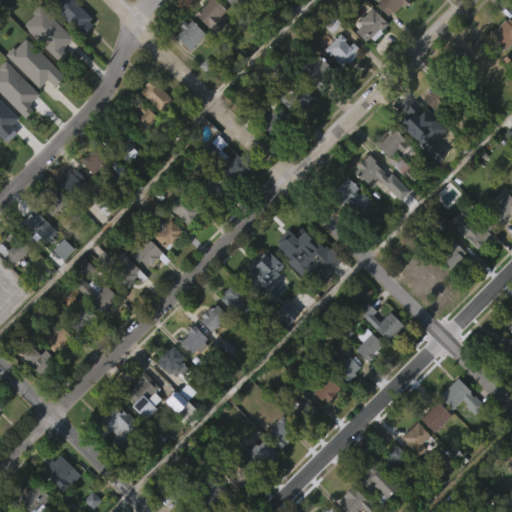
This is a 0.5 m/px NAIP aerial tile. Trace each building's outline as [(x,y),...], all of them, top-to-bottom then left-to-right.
[(88,27),(80,36),(51,6),(57,0),(72,0),(90,18),(87,21),(91,25),(88,27)] [(215,0),(225,10),(223,11),(228,16),(223,21),(225,23),(213,35),(193,14),(207,1),(206,0),(215,0)] [(271,11),(267,3),(271,0),(247,0),(259,18),(271,11)] [(410,0),(403,6),(402,4),(393,13),(391,11),(386,16),(376,5),(381,0),(410,0)] [(397,0),(407,10),(400,16),(411,29),(428,13),(415,0),(397,0)] [(215,25),(230,38),(249,17),(235,4),(215,25)] [(373,37),(388,50),(404,32),(374,4),(365,14),(381,28),(373,37)] [(371,8),(387,24),(372,41),(369,38),(365,42),(354,32),(361,25),(358,21),(360,20),(358,18),(361,16),(362,17),(371,8)] [(329,22),(336,28),(346,16),(339,10),(329,22)] [(511,18),(511,42),(504,49),(495,40),(493,42),(486,36),(490,33),(489,32),(494,28),(495,29),(499,23),(509,17),(511,19),(511,18)] [(284,28),(274,18),(266,25),(277,36),(284,28)] [(190,20),(205,34),(188,51),(179,42),(178,43),(173,37),(181,29),(178,26),(183,21),(186,24),(190,20)] [(64,24),(50,37),(78,68),(92,55),(64,24)] [(217,48),(223,42),(210,28),(192,45),(211,65),(223,54),(217,48)] [(345,42),(348,46),(352,42),(358,48),(354,52),(357,55),(348,64),(346,61),(340,67),(333,60),(335,58),(331,54),(329,55),(323,49),(339,33),(345,39),(346,41),(345,42)] [(55,93),(64,85),(59,81),(70,70),(38,38),(19,57),(55,93)] [(352,63),(365,76),(385,57),(369,40),(356,52),(360,56),(352,63)] [(511,70),(511,46),(510,45),(488,66),(502,80),(511,70)] [(203,67),(188,51),(171,67),(186,83),(203,67)] [(318,55),(321,58),(322,57),(324,59),(323,60),(338,75),(320,92),(295,67),(307,55),(312,61),(318,55)] [(293,71),(284,80),(281,78),(276,83),(268,74),(283,57),(293,69),(292,70),(293,71)] [(348,77),(336,66),(322,81),(341,99),(357,82),(350,75),(348,77)] [(4,87),(35,120),(44,112),(50,118),(61,108),(23,69),(4,87)] [(173,101),(170,104),(169,103),(161,112),(138,90),(150,79),(173,101)] [(304,91),(311,98),(307,101),(309,103),(299,113),(294,107),(290,111),(277,99),(289,89),(292,92),(298,86),(296,83),(300,80),(308,88),(304,91)] [(294,99),(315,121),(332,105),(311,83),(294,99)] [(436,86),(445,96),(436,104),(444,113),(436,120),(427,110),(430,107),(422,98),(427,95),(425,93),(428,90),(430,91),(436,86)] [(36,126),(4,94),(0,97),(0,127),(22,149),(30,142),(25,136),(36,126)] [(259,97),(267,104),(272,99),(289,116),(280,125),(281,126),(279,128),(280,129),(274,136),(256,117),(251,122),(242,114),(259,97)] [(139,99),(156,116),(139,134),(130,125),(131,124),(128,121),(138,111),(131,104),(134,100),(136,102),(139,99)] [(417,105),(421,110),(423,108),(425,111),(423,112),(431,120),(432,119),(436,123),(425,134),(427,135),(422,140),(420,138),(416,142),(398,123),(417,105)] [(170,132),(148,112),(137,124),(159,144),(170,132)] [(291,136),(297,142),(309,130),(297,118),(293,123),(291,121),(279,133),(287,141),(291,136)] [(431,142),(442,130),(430,119),(419,131),(431,142)] [(127,141),(132,144),(131,146),(136,151),(126,162),(120,156),(124,152),(119,147),(114,152),(100,138),(116,122),(131,137),(127,141)] [(403,148),(400,151),(397,148),(388,157),(376,146),(393,129),(405,141),(401,145),(403,148)] [(0,172),(3,175),(14,165),(7,158),(15,150),(0,134),(0,172)] [(153,148),(139,135),(125,149),(139,163),(153,148)] [(264,164),(285,149),(276,138),(270,142),(266,137),(253,147),(264,164)] [(398,154),(416,172),(433,157),(414,138),(398,154)] [(211,142),(219,149),(225,143),(248,166),(231,184),(218,171),(221,168),(219,166),(217,168),(214,165),(216,163),(201,150),(210,140),(211,142)] [(104,161),(112,169),(105,176),(99,171),(101,169),(99,167),(92,174),(79,161),(92,146),(106,159),(104,161)] [(368,153),(378,164),(377,165),(386,177),(391,172),(400,182),(390,191),(375,174),(367,182),(365,180),(363,182),(358,176),(357,177),(354,174),(355,172),(354,170),(357,167),(355,164),(368,153)] [(373,177),(387,191),(405,175),(391,160),(373,177)] [(74,167),(85,178),(70,194),(57,182),(69,170),(70,171),(74,167)] [(113,178),(128,195),(137,187),(122,170),(113,178)] [(223,184),(219,188),(221,189),(216,194),(218,196),(209,204),(207,202),(206,204),(200,199),(202,197),(195,190),(201,184),(202,185),(206,182),(205,181),(208,177),(212,172),(223,184)] [(357,187),(354,190),(359,194),(362,191),(370,199),(361,209),(353,201),(351,202),(347,198),(340,205),(335,200),(333,202),(326,194),(346,176),(357,187)] [(352,199),(367,215),(381,202),(366,186),(352,199)] [(511,197),(511,211),(510,213),(508,211),(498,223),(489,213),(494,208),(490,204),(494,201),(491,198),(502,187),(511,197)] [(52,193),(55,195),(59,191),(68,200),(63,205),(61,204),(57,210),(56,209),(50,215),(38,204),(39,203),(37,202),(41,198),(38,196),(43,191),(45,193),(49,190),(52,193)] [(186,195),(190,199),(194,195),(210,213),(206,217),(200,211),(187,225),(167,206),(182,191),(186,195)] [(83,210),(70,199),(57,215),(69,225),(83,210)] [(199,219),(212,233),(225,221),(212,206),(199,219)] [(45,220),(28,239),(16,227),(24,219),(22,217),(32,207),(45,220)] [(355,220),(344,210),(329,226),(340,237),(355,220)] [(459,210),(466,217),(467,215),(475,223),(482,216),(491,225),(487,230),(491,233),(477,248),(463,233),(461,235),(455,229),(457,227),(450,220),(459,210)] [(169,218),(180,230),(183,226),(192,235),(188,240),(179,231),(177,233),(180,235),(171,244),(169,242),(164,247),(144,227),(149,223),(157,231),(169,218)] [(511,240),(511,232),(501,221),(482,239),(497,255),(511,240)] [(294,223),(305,235),(302,238),(306,241),(298,249),(294,245),(289,251),(277,240),(281,237),(279,235),(288,225),(290,227),(294,223)] [(185,258),(199,244),(179,225),(166,239),(185,258)] [(63,242),(60,226),(43,229),(46,244),(63,242)] [(11,229),(29,248),(16,259),(18,261),(17,263),(15,261),(10,266),(0,254),(0,242),(6,249),(13,242),(9,239),(8,240),(4,236),(11,229)] [(332,246),(314,266),(302,255),(322,236),(332,246)] [(148,238),(161,251),(149,265),(148,263),(145,265),(139,260),(138,262),(128,252),(137,243),(140,245),(148,238)] [(452,238),(465,251),(461,255),(465,259),(452,272),(444,264),(446,263),(436,253),(446,244),(445,243),(447,240),(448,242),(452,238)] [(18,254),(30,267),(33,264),(43,275),(54,264),(32,240),(18,254)] [(473,258),(457,243),(446,254),(474,281),(493,262),(481,250),(473,258)] [(280,261),(273,268),(278,273),(263,287),(261,285),(254,292),(240,278),(242,276),(239,273),(251,260),(254,263),(264,252),(262,251),(266,247),(280,261)] [(293,247),(302,255),(301,256),(310,265),(299,275),(283,257),(293,247)] [(419,261),(427,270),(431,266),(435,270),(438,268),(447,276),(440,283),(438,282),(427,293),(420,286),(423,282),(419,278),(421,276),(413,271),(411,273),(409,272),(410,271),(400,260),(411,250),(420,259),(419,261)] [(164,281),(180,264),(167,251),(151,268),(164,281)] [(123,254),(146,277),(142,281),(135,275),(133,279),(132,279),(133,280),(123,290),(105,272),(108,269),(106,268),(109,265),(111,266),(123,254)] [(300,257),(290,267),(285,262),(270,278),(302,308),(309,301),(303,296),(311,287),(328,303),(337,293),(300,257)] [(0,272),(0,287),(10,298),(26,282),(9,264),(0,272)] [(129,285),(144,300),(160,284),(144,269),(129,285)] [(464,285),(449,272),(434,288),(449,302),(464,285)] [(81,276),(87,282),(91,278),(100,287),(103,283),(115,294),(112,297),(114,299),(104,309),(102,308),(99,311),(81,294),(83,293),(74,284),(81,276)] [(238,307),(256,323),(281,297),(263,280),(238,307)] [(237,281),(248,292),(245,296),(252,303),(241,313),(235,306),(233,308),(227,302),(225,304),(219,298),(224,294),(222,292),(230,283),(233,285),(237,281)] [(122,321),(139,302),(122,286),(112,297),(119,303),(111,311),(122,321)] [(399,296),(409,305),(411,302),(421,311),(415,317),(425,326),(442,308),(430,298),(426,302),(409,286),(399,296)] [(385,300),(391,306),(389,308),(387,306),(377,316),(373,312),(372,314),(379,321),(389,311),(403,325),(388,340),(357,310),(366,301),(375,310),(385,300)] [(71,302),(77,308),(82,303),(97,317),(79,334),(57,313),(63,307),(65,308),(71,302)] [(215,303),(226,314),(210,331),(199,319),(202,317),(200,315),(208,306),(212,307),(215,303)] [(97,344),(115,329),(102,315),(96,321),(83,307),(72,317),(97,344)] [(217,329),(237,348),(250,335),(229,316),(217,329)] [(192,324),(206,338),(203,341),(207,345),(200,352),(196,348),(192,352),(189,350),(189,349),(187,350),(179,342),(187,334),(185,332),(189,328),(187,326),(189,325),(190,326),(192,324)] [(59,325),(69,335),(66,339),(69,342),(65,346),(62,344),(56,350),(41,336),(51,327),(55,330),(59,325)] [(372,357),(367,361),(354,348),(362,340),(357,335),(366,327),(382,344),(376,350),(377,351),(371,356),(372,357)] [(283,358),(297,346),(284,332),(270,345),(283,358)] [(376,354),(369,347),(373,343),(364,333),(355,342),(385,374),(401,359),(387,343),(376,354)] [(505,333),(511,338),(511,359),(508,355),(500,362),(495,356),(492,358),(486,352),(505,333)] [(196,350),(207,364),(225,348),(213,335),(196,350)] [(68,352),(80,365),(94,351),(82,339),(68,352)] [(28,344),(38,353),(43,348),(56,361),(42,376),(19,354),(28,344)] [(172,345),(183,356),(179,360),(188,370),(181,376),(178,373),(176,374),(174,372),(167,373),(155,362),(159,357),(158,356),(165,348),(167,349),(172,345)] [(39,369),(56,384),(68,370),(52,355),(39,369)] [(347,355),(359,366),(353,372),(355,374),(344,385),(331,371),(339,363),(337,361),(342,356),(344,358),(347,355)] [(176,373),(191,387),(206,371),(191,358),(176,373)] [(380,376),(363,359),(354,368),(359,373),(352,381),(364,393),(380,376)] [(511,397),(511,378),(501,366),(489,377),(510,399),(511,397)] [(227,388),(234,382),(224,371),(217,377),(227,388)] [(31,372),(17,386),(37,406),(51,393),(31,372)] [(159,397),(152,404),(156,409),(146,419),(130,404),(133,400),(124,391),(144,372),(158,386),(153,391),(159,397)] [(326,375),(339,387),(331,395),(333,397),(324,403),(313,391),(320,384),(319,382),(326,375)] [(181,389),(169,377),(153,393),(172,411),(184,398),(178,393),(181,389)] [(468,392),(472,397),(474,395),(484,404),(474,414),(465,404),(466,403),(462,399),(452,409),(438,395),(457,377),(470,390),(468,392)] [(358,400),(345,387),(331,401),(343,414),(358,400)] [(304,394),(318,409),(309,417),(308,415),(303,420),(302,418),(297,422),(288,413),(292,409),(287,404),(294,397),(298,401),(304,394)] [(436,400),(446,410),(448,408),(451,411),(449,413),(450,415),(433,432),(420,418),(436,400)] [(160,431),(151,424),(157,418),(141,404),(122,425),(132,433),(128,438),(142,451),(160,431)] [(112,405),(115,409),(118,406),(125,413),(127,411),(132,418),(130,420),(136,427),(116,445),(111,439),(116,435),(111,430),(103,438),(94,428),(98,424),(95,420),(112,405)] [(323,436),(338,420),(325,407),(309,424),(323,436)] [(458,432),(470,446),(480,437),(454,410),(436,427),(449,441),(458,432)] [(286,441),(279,448),(265,435),(278,422),(276,420),(282,415),(291,424),(286,429),(290,432),(285,437),(286,438),(284,440),(286,441)] [(185,432),(193,424),(184,416),(176,424),(185,432)] [(431,440),(419,452),(417,450),(415,452),(404,442),(405,441),(401,437),(417,421),(429,434),(427,436),(431,440)] [(161,435),(183,454),(194,442),(172,422),(161,435)] [(315,440),(301,427),(292,437),(306,449),(315,440)] [(115,478),(136,458),(114,433),(91,454),(105,470),(107,469),(115,478)] [(417,450),(431,464),(448,447),(434,433),(417,450)] [(262,439),(275,452),(269,458),(266,456),(263,459),(262,457),(258,461),(257,459),(252,464),(243,455),(254,442),(257,445),(262,439)] [(407,469),(400,476),(394,469),(391,472),(380,460),(385,455),(384,454),(396,442),(398,445),(397,446),(407,457),(401,463),(407,469)] [(293,459),(280,448),(263,468),(277,479),(293,459)] [(398,469),(415,488),(423,481),(418,476),(427,467),(414,454),(398,469)] [(61,455),(81,475),(64,492),(45,471),(50,466),(48,464),(53,459),(55,461),(61,455)] [(236,461),(239,465),(243,461),(256,476),(238,491),(222,473),(236,461)] [(375,465),(390,482),(373,495),(359,479),(367,472),(366,471),(369,468),(371,469),(375,465)] [(244,486),(258,500),(273,484),(258,470),(244,486)] [(216,511),(215,511),(198,494),(207,484),(206,483),(207,479),(210,476),(213,476),(232,496),(216,511)] [(405,490),(393,476),(377,491),(390,504),(405,490)] [(34,482),(49,497),(33,511),(29,511),(15,498),(27,487),(28,488),(34,482)] [(367,500),(354,511),(350,511),(347,509),(346,511),(342,506),(343,505),(340,501),(344,497),(342,495),(352,485),(367,500)] [(49,511),(72,511),(77,509),(60,487),(41,501),(49,511)] [(232,493),(219,508),(224,511),(243,511),(241,510),(246,504),(232,493)] [(386,511),(370,494),(354,510),(355,511),(386,511)] [(208,511),(184,511),(197,500),(208,511)] [(507,511),(489,511),(488,511),(497,502),(507,511)] [(10,503),(19,511),(5,511),(2,509),(10,503)]
